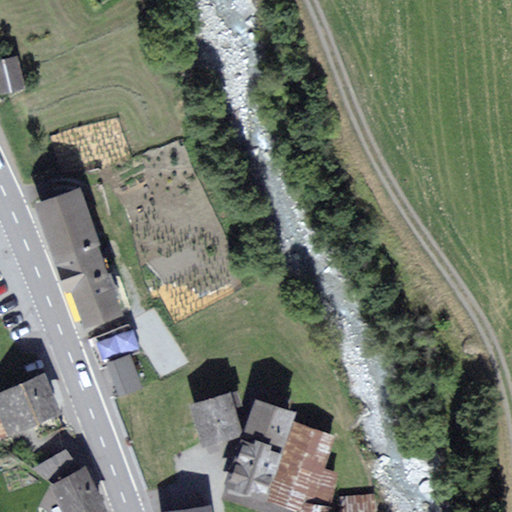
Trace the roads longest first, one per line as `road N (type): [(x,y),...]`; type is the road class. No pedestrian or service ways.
road 1 (track): [(511,416),(492,344),(379,162),(313,0)]
road 2 (tertiary): [(0,182),(132,511)]
